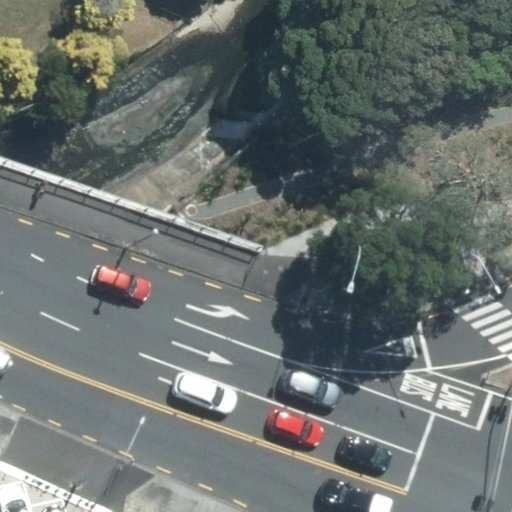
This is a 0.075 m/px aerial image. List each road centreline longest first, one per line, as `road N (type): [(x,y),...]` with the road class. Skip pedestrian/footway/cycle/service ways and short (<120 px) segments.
road 1 (secondary): [(255,432),(511,314)]
road 2 (secondary): [(255,432),(0,340)]
road 3 (secondary): [(511,504),(255,432)]
